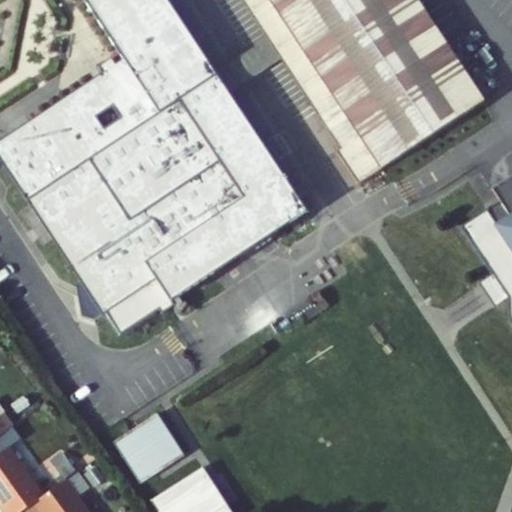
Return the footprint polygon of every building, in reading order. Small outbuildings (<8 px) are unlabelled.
[(81,0),(124,64),(116,70),(110,63),(97,72),(102,79),(0,151),(0,167),(82,287),(98,311),(119,341),(157,315),(160,319),(175,309),(172,305),(309,213),(228,92),(216,74),(167,0),(81,0)] [(240,0),(268,40),(216,74),(228,92),(280,58),(313,108),(333,95),(269,0),(240,0)] [(359,187),(485,103),(416,0),(269,0),(333,95),(313,108),(340,149),(335,153),(359,187)] [(488,211),(460,229),(492,277),(507,300),(508,317),(509,323),(511,327),(511,177),(492,191),(505,211),(494,219),(488,211)] [(495,309),(507,300),(492,277),(480,286),(487,297),(495,309)] [(98,311),(82,287),(74,293),(91,316),(98,311)] [(0,438),(23,422),(15,411),(0,421),(0,438)] [(184,456),(154,417),(114,446),(143,485),(184,456)] [(45,500),(10,451),(0,457),(0,506),(4,511),(26,511),(27,511),(45,500)] [(226,511),(199,476),(171,497),(182,511),(226,511)] [(87,511),(68,483),(45,500),(27,511),(87,511)]
